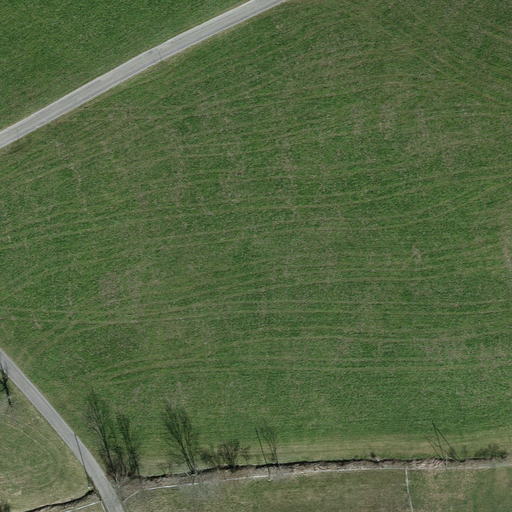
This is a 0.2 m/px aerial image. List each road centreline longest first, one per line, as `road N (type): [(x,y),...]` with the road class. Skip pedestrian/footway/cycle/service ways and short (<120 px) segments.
road 1 (unclassified): [(0,138),(264,0)]
road 2 (unclassified): [(0,361),(79,454),(112,511)]
